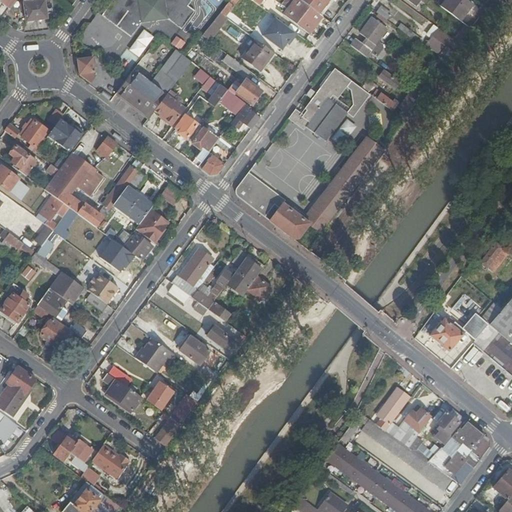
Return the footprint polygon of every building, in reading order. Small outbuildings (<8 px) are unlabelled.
[(0,0),(0,15),(11,0),(0,0)] [(40,0),(22,0),(25,12),(25,13),(26,22),(48,19),(45,0),(41,1),(40,0)] [(162,15),(167,19),(181,29),(195,11),(188,6),(192,0),(112,0),(101,16),(131,38),(142,23),(146,19),(162,15)] [(300,0),(287,0),(283,5),(282,5),(278,10),(310,34),(323,17),(319,14),(300,0)] [(300,0),(319,14),(329,0),(300,0)] [(447,0),(441,7),(460,22),(473,5),(465,0),(447,0)] [(477,12),(482,16),(487,9),(483,5),(477,12)] [(380,6),(376,12),(386,20),(391,14),(380,6)] [(228,18),(221,13),(202,35),(210,41),(228,18)] [(142,23),(167,19),(162,15),(146,19),(142,23)] [(356,39),(351,45),(365,56),(369,52),(376,57),(383,48),(382,44),(380,42),(379,38),(386,28),(372,17),(360,34),(365,38),(361,43),(356,39)] [(301,46),(309,52),(313,46),(285,25),(281,29),(279,27),(274,34),(268,30),(263,37),(279,49),(278,51),(291,60),(301,46)] [(427,34),(432,38),(438,29),(433,25),(427,34)] [(456,42),(460,45),(471,30),(467,27),(456,42)] [(439,56),(438,58),(445,63),(453,52),(448,48),(454,40),(438,29),(432,38),(426,45),(439,56)] [(411,32),(408,36),(420,45),(423,41),(411,32)] [(274,53),(256,39),(242,57),(256,68),(258,65),(262,68),(274,53)] [(191,62),(185,57),(175,50),(149,84),(134,72),(126,83),(124,85),(129,88),(121,97),(122,98),(149,119),(155,111),(169,91),(191,62)] [(248,70),(228,55),(224,61),(244,76),(248,70)] [(93,58),(77,60),(79,75),(90,83),(96,76),(92,73),(95,73),(93,58)] [(318,91),(319,91),(328,99),(329,99),(332,96),(339,101),(348,88),(352,82),(337,71),(334,69),(318,91)] [(210,77),(202,71),(198,76),(206,82),(210,77)] [(401,83),(384,71),(379,77),(396,90),(401,83)] [(207,93),(216,81),(215,80),(210,77),(206,82),(201,89),(207,93)] [(365,78),(359,87),(369,95),(374,89),(376,86),(365,78)] [(262,93),(246,80),(236,93),(252,106),(262,93)] [(413,93),(421,99),(428,89),(430,86),(422,80),(413,93)] [(359,87),(352,82),(348,88),(351,91),(354,105),(351,110),(348,113),(354,118),(371,96),(369,95),(359,87)] [(129,88),(124,85),(117,94),(121,97),(129,88)] [(224,96),(228,90),(221,85),(208,102),(215,107),(224,96)] [(315,92),(311,89),(306,95),(310,98),(315,92)] [(374,89),(369,95),(371,96),(390,110),(395,103),(391,100),(390,101),(374,89)] [(246,104),(228,90),(224,96),(242,110),(246,104)] [(183,102),(169,91),(155,111),(165,119),(165,122),(172,127),(176,122),(183,112),(185,109),(180,105),(183,102)] [(310,102),(304,109),(307,111),(303,116),(295,110),(288,119),(304,131),(306,128),(326,101),(328,99),(319,91),(310,102)] [(398,117),(403,120),(404,121),(421,99),(413,93),(411,92),(400,107),(404,109),(402,112),(398,117)] [(332,96),(329,99),(336,104),(347,113),(348,113),(351,110),(339,101),(332,96)] [(328,99),(326,101),(333,107),(336,104),(329,99),(328,99)] [(326,101),(306,128),(314,134),(333,107),(326,101)] [(253,109),(246,104),(242,110),(231,124),(238,129),(243,123),(251,129),(259,118),(251,112),(253,109)] [(333,107),(314,134),(326,142),(347,113),(336,104),(333,107)] [(58,121),(66,110),(60,106),(52,116),(58,121)] [(398,117),(390,111),(388,114),(400,124),(403,120),(398,117)] [(200,127),(188,117),(189,115),(188,114),(174,131),(178,134),(179,133),(189,141),(200,127)] [(40,148),(45,140),(42,138),(48,131),(34,121),(33,121),(32,120),(31,121),(21,134),(21,136),(22,137),(21,138),(35,148),(33,152),(35,154),(40,148)] [(19,132),(9,125),(4,132),(14,139),(19,132)] [(81,136),(67,125),(55,142),(70,152),(81,136)] [(203,129),(200,127),(189,141),(193,144),(203,129)] [(215,138),(203,129),(193,144),(202,151),(192,163),(198,167),(209,153),(215,145),(212,143),(215,138)] [(235,137),(226,130),(221,137),(231,144),(235,137)] [(231,144),(221,137),(217,143),(226,150),(231,144)] [(107,157),(117,144),(108,138),(98,150),(107,157)] [(269,222),(294,240),(298,240),(310,224),(320,233),(349,195),(377,159),(377,158),(382,151),(366,139),(304,220),(283,204),(281,203),(277,207),(279,209),(269,222)] [(18,142),(15,146),(25,153),(28,149),(18,142)] [(13,166),(26,176),(33,166),(35,164),(37,161),(25,153),(15,146),(9,155),(13,157),(11,159),(13,160),(11,163),(14,165),(13,166)] [(35,154),(45,161),(49,155),(40,148),(35,154)] [(209,153),(198,167),(209,176),(217,175),(224,165),(209,153)] [(96,172),(97,172),(71,154),(64,164),(59,171),(54,177),(45,190),(53,196),(70,209),(78,214),(84,206),(65,192),(71,184),(82,192),(96,172)] [(144,164),(136,159),(130,167),(138,172),(144,164)] [(59,171),(64,164),(60,160),(54,168),(59,171)] [(20,179),(2,165),(0,167),(0,185),(10,193),(20,201),(28,190),(18,182),(20,179)] [(47,172),(54,177),(59,171),(54,168),(51,166),(47,172)] [(138,172),(130,167),(103,205),(110,210),(114,206),(127,187),(138,172)] [(103,178),(96,172),(82,192),(89,197),(103,178)] [(145,177),(138,172),(127,187),(134,192),(145,177)] [(238,198),(269,222),(279,209),(277,207),(281,203),(283,204),(286,201),(248,173),(237,188),(237,189),(236,189),(236,190),(236,191),(236,192),(236,193),(236,194),(236,195),(237,196),(238,198)] [(179,192),(169,184),(160,197),(170,205),(179,192)] [(134,192),(127,187),(114,206),(139,225),(150,210),(153,206),(134,192)] [(57,226),(70,209),(53,196),(37,219),(41,222),(49,229),(53,231),(57,227),(51,222),(51,221),(57,226)] [(103,220),(84,206),(78,214),(97,229),(103,220)] [(150,210),(139,225),(135,230),(136,230),(143,236),(153,243),(155,244),(164,231),(163,230),(168,224),(150,210)] [(511,235),(511,224),(508,221),(503,228),(511,235)] [(53,231),(49,229),(44,236),(47,239),(53,231)] [(9,234),(5,231),(1,237),(5,240),(9,234)] [(20,249),(33,257),(36,253),(9,234),(5,240),(19,250),(20,249)] [(123,248),(126,250),(132,254),(142,240),(138,237),(136,240),(131,237),(123,248)] [(123,248),(112,240),(108,247),(121,257),(126,250),(123,248)] [(134,256),(141,261),(151,246),(142,240),(132,254),(134,256)] [(508,253),(495,243),(478,266),(485,271),(487,269),(492,273),(508,253)] [(126,250),(121,257),(118,261),(126,267),(134,256),(132,254),(126,250)] [(199,250),(179,277),(193,286),(212,260),(212,259),(199,250)] [(62,272),(45,259),(37,254),(36,253),(33,257),(31,259),(45,269),(46,267),(59,276),(62,272)] [(226,285),(242,297),(247,290),(257,277),(264,267),(257,261),(256,264),(253,262),(255,260),(248,255),(244,261),(235,273),(233,276),(226,285)] [(228,268),(235,273),(244,261),(237,256),(233,263),(232,265),(231,264),(228,268)] [(192,298),(197,291),(201,286),(217,264),(212,260),(193,286),(179,277),(179,278),(177,277),(172,284),(173,285),(190,297),(192,298)] [(197,291),(192,298),(197,302),(207,309),(208,310),(209,310),(214,302),(226,285),(233,276),(226,271),(210,293),(206,298),(197,291)] [(100,275),(89,290),(107,304),(119,289),(100,275)] [(82,288),(66,277),(64,280),(62,278),(60,281),(59,280),(53,286),(54,286),(52,290),(71,303),(82,288)] [(257,277),(247,290),(263,302),(272,288),(257,277)] [(190,297),(173,285),(169,292),(185,303),(190,297)] [(206,298),(210,293),(201,286),(197,291),(206,298)] [(50,289),(38,306),(49,314),(55,318),(58,313),(67,301),(50,289)] [(20,299),(18,298),(13,294),(2,310),(18,322),(29,306),(24,302),(25,300),(22,297),(20,299)] [(102,313),(107,306),(91,294),(86,301),(102,313)] [(511,297),(507,303),(492,322),(511,339),(511,297)] [(204,315),(208,310),(207,309),(197,302),(193,308),(204,315)] [(214,302),(209,310),(225,322),(231,314),(214,302)] [(49,314),(38,306),(34,312),(44,320),(49,314)] [(475,341),(489,325),(479,316),(465,332),(475,341)] [(448,352),(465,332),(454,323),(452,326),(444,319),(429,336),(448,352)] [(72,334),(53,320),(41,336),(60,350),(72,334)] [(67,327),(83,339),(87,333),(71,321),(67,327)] [(511,339),(492,322),(489,325),(475,341),(472,344),(511,377),(511,339)] [(245,338),(241,335),(238,340),(235,338),(233,341),(215,327),(207,337),(230,354),(227,358),(229,360),(245,338)] [(197,343),(210,352),(210,351),(191,337),(180,352),(187,357),(197,343)] [(135,359),(157,374),(163,366),(166,369),(175,356),(151,339),(145,349),(143,348),(135,359)] [(200,366),(210,352),(197,343),(187,357),(200,366)] [(210,371),(217,376),(229,360),(222,355),(210,371)] [(36,379),(18,367),(7,383),(10,385),(0,398),(0,409),(12,418),(27,396),(25,395),(36,379)] [(132,380),(114,367),(109,373),(127,387),(132,380)] [(199,374),(212,383),(217,376),(210,371),(205,367),(199,374)] [(116,380),(107,374),(103,380),(111,386),(112,387),(116,380)] [(112,387),(111,386),(103,397),(130,415),(132,412),(109,396),(119,382),(116,380),(112,387)] [(132,412),(142,399),(119,382),(109,396),(132,412)] [(173,393),(160,383),(147,401),(161,411),(173,393)] [(381,420),(378,426),(386,432),(410,399),(398,389),(386,404),(391,408),(381,420)] [(181,426),(197,404),(185,395),(172,414),(173,415),(170,418),(171,419),(180,426),(181,426)] [(377,417),(381,420),(391,408),(386,404),(377,417)] [(396,425),(390,434),(409,448),(417,438),(432,418),(417,406),(405,421),(413,427),(408,434),(396,425)] [(449,414),(460,423),(463,419),(453,410),(449,414)] [(0,438),(4,444),(18,426),(0,413),(0,438)] [(436,436),(446,444),(450,439),(451,434),(460,423),(449,414),(447,413),(439,423),(443,426),(441,429),(442,430),(436,436)] [(350,440),(363,423),(366,418),(361,414),(344,436),(350,440)] [(164,445),(180,426),(171,419),(156,438),(164,445)] [(429,463),(449,477),(459,465),(462,467),(468,459),(476,466),(490,447),(489,440),(463,419),(460,423),(451,434),(450,439),(446,444),(429,463)] [(386,432),(378,426),(371,421),(363,431),(445,491),(453,480),(449,477),(429,463),(415,452),(409,448),(390,434),(386,432)] [(61,433),(54,442),(60,446),(70,453),(76,458),(84,447),(77,442),(76,443),(61,433)] [(417,438),(409,448),(415,452),(422,442),(417,438)] [(396,511),(430,511),(339,444),(327,461),(396,511)] [(120,455),(105,445),(93,462),(118,480),(131,461),(121,454),(120,455)] [(70,453),(60,446),(53,455),(63,463),(70,453)] [(80,461),(88,450),(84,447),(76,458),(80,461)] [(357,495),(321,468),(318,471),(355,497),(357,495)] [(507,500),(511,493),(511,474),(507,470),(492,488),(507,500)] [(63,511),(94,511),(95,511),(96,511),(97,511),(101,507),(98,504),(105,496),(91,485),(87,490),(74,506),(71,503),(63,511)] [(84,487),(71,503),(74,506),(87,490),(84,487)] [(328,492),(317,506),(325,511),(343,511),(347,506),(328,492)] [(498,511),(506,511),(511,506),(511,493),(507,500),(498,510),(498,511)] [(117,511),(121,508),(105,496),(98,504),(101,507),(97,511),(96,511),(95,511),(94,511),(117,511)]
